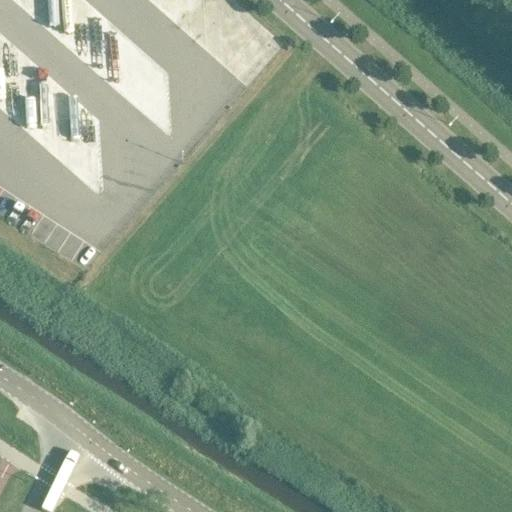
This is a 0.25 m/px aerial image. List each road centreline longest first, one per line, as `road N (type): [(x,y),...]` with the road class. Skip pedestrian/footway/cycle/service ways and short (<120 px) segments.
road 1 (unclassified): [(279,0),(511,204)]
road 2 (tertiary): [(186,511),(74,426)]
